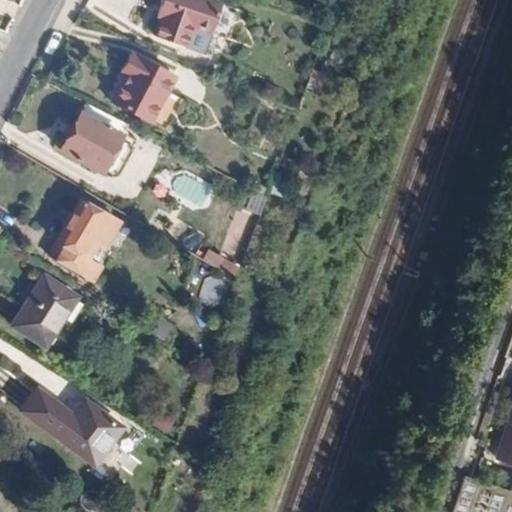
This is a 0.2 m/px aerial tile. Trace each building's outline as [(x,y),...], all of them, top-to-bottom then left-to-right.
[(215,0),(165,0),(160,16),(165,19),(159,38),(189,47),(197,24),(214,30),(223,3),(215,0)] [(114,66),(101,96),(156,121),(169,88),(155,82),(161,67),(116,47),(109,64),(114,66)] [(86,102),(59,150),(98,173),(100,171),(114,178),(131,150),(128,142),(120,138),(128,123),(86,102)] [(53,186),(24,235),(64,259),(92,210),(53,186)] [(217,266),(237,277),(241,267),(222,257),(217,266)] [(195,300),(212,306),(222,281),(206,274),(195,300)] [(43,276),(12,327),(45,348),(76,298),(43,276)] [(142,327),(166,339),(173,323),(149,312),(142,327)] [(23,417),(96,464),(120,426),(82,401),(74,414),(39,392),(23,417)] [(511,396),(495,450),(511,456),(511,396)]
